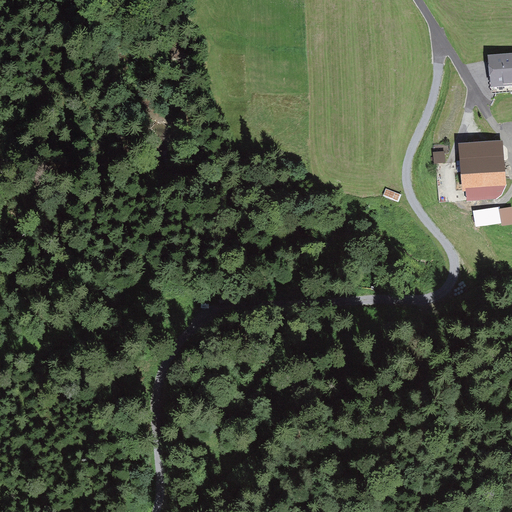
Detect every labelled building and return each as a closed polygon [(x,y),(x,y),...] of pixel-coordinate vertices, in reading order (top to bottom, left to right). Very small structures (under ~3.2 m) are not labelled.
[(511,60),(493,62),(495,87),(511,85),(511,60)] [(458,144),(462,192),(466,191),(467,202),(496,199),(502,195),(506,185),(503,140),(458,144)] [(445,151),(433,152),(434,164),(446,163),(445,151)] [(384,200),(399,206),(402,198),(387,192),(384,200)] [(511,209),(474,215),(477,232),(511,227),(511,209)]
